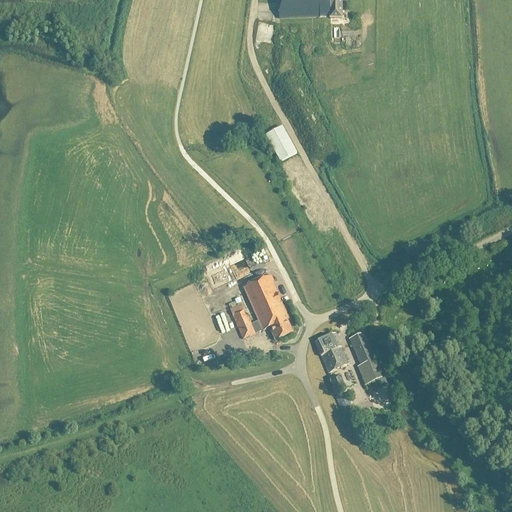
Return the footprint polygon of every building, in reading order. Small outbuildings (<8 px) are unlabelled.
[(342,18),(341,0),(309,0),(310,18),(330,18),(330,19),(342,18)] [(296,154),(282,127),(266,136),(281,162),(296,154)] [(223,267),(206,274),(211,285),(227,278),(223,267)] [(288,319),(272,282),(273,282),(270,275),(244,287),(258,320),(251,323),(247,315),(246,316),(243,310),(232,315),(242,338),(255,332),(262,329),(262,330),(263,331),(269,328),(275,341),(293,333),(287,320),(288,319)] [(387,386),(365,333),(349,340),(360,366),(358,367),(365,386),(372,383),(375,391),(387,386)] [(349,365),(335,335),(315,344),(328,374),(349,365)] [(345,390),(339,375),(328,379),(334,395),(345,390)] [(347,393),(335,397),(342,417),(354,413),(347,393)]
